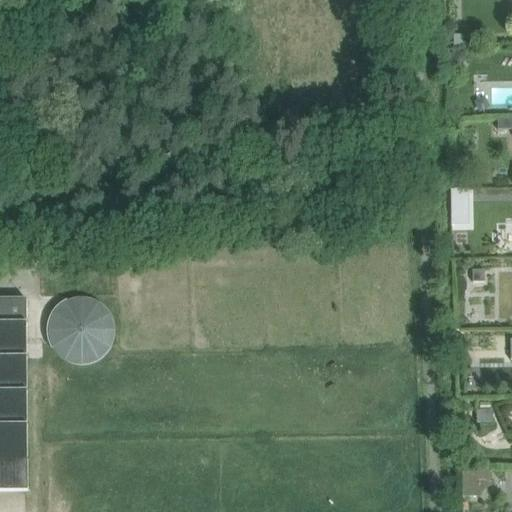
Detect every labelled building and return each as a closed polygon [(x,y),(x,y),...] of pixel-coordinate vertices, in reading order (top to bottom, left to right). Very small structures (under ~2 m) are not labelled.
[(457,51),(451,57),(452,63),(455,66),(461,67),(467,61),(466,56),(462,52),(457,51)] [(511,120),(497,120),(497,131),(511,130),(511,120)] [(484,271),(472,271),(473,283),(485,283),(484,271)] [(0,492),(28,492),(26,300),(0,300),(0,492)] [(111,362),(112,302),(51,301),(50,361),(111,362)] [(492,410),(477,410),(478,422),(492,421),(492,410)] [(462,498),(477,498),(477,484),(490,484),(490,471),(461,472),(462,498)]
